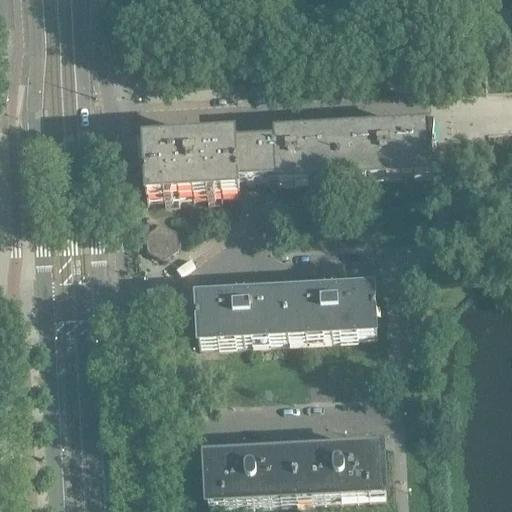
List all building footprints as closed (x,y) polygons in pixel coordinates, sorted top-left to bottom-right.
[(136,47),(135,30),(132,30),(120,31),(118,31),(119,47),(136,47)] [(434,183),(432,160),(434,160),(434,155),(436,155),(437,149),(435,149),(436,136),(431,136),(431,134),(338,139),(341,189),(434,183)] [(341,189),(338,139),(276,142),(276,151),(254,152),(238,153),(238,149),(145,154),(148,208),(241,203),(240,190),(257,189),(278,188),(279,192),(341,189)] [(178,255),(177,238),(167,236),(166,235),(151,244),(152,252),(168,258),(178,255)] [(378,345),(376,319),(377,319),(377,314),(376,314),(375,297),(286,302),(289,350),(378,345)] [(289,350),(286,302),(197,307),(198,324),(198,329),(199,329),(200,355),(289,350)] [(303,442),(303,454),(339,452),(339,439),(303,442)] [(387,505),(384,457),(295,462),(298,510),(387,505)] [(253,511),(298,510),(295,462),(206,466),(208,511),(253,511)]
